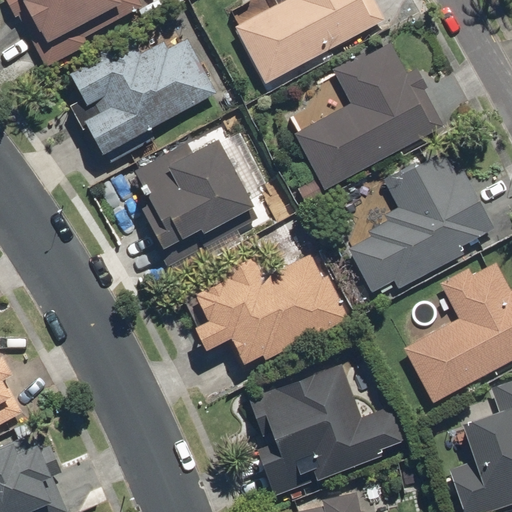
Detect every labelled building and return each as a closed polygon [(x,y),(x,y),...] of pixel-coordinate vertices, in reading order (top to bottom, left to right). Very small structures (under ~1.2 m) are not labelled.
[(2,0),(39,68),(145,14),(137,0),(2,0)] [(283,0),(230,29),(261,86),(383,21),(371,0),(283,0)] [(68,106),(96,158),(214,94),(179,31),(139,53),(133,42),(64,80),(76,102),(68,106)] [(290,135),(321,193),(442,128),(411,70),(405,74),(386,40),(330,70),(348,104),(290,135)] [(135,209),(165,267),(257,219),(216,139),(191,152),(185,142),(128,171),(145,203),(135,209)] [(342,244),(368,294),(391,282),(395,290),(462,255),(458,247),(492,229),(462,171),(454,175),(440,149),(381,179),(395,208),(381,215),(384,222),(342,244)] [(223,280),(188,296),(201,324),(191,329),(201,351),(225,340),(239,371),(349,320),(328,276),(321,279),(309,255),(260,277),(251,258),(220,272),(223,280)] [(399,351),(429,406),(511,361),(511,288),(508,290),(493,263),(470,275),(466,268),(437,284),(456,320),(399,351)] [(252,452),(269,499),(382,457),(379,451),(402,443),(388,406),(360,417),(340,363),(243,399),(257,436),(264,434),(268,446),(252,452)] [(7,378),(0,364),(0,425),(22,413),(3,380),(7,378)] [(456,511),(491,511),(511,505),(511,379),(488,388),(496,412),(456,426),(468,463),(443,471),(456,511)] [(42,448),(35,431),(0,446),(0,511),(64,511),(50,479),(61,475),(48,445),(42,448)] [(357,511),(354,493),(318,501),(319,509),(303,511),(357,511)]
